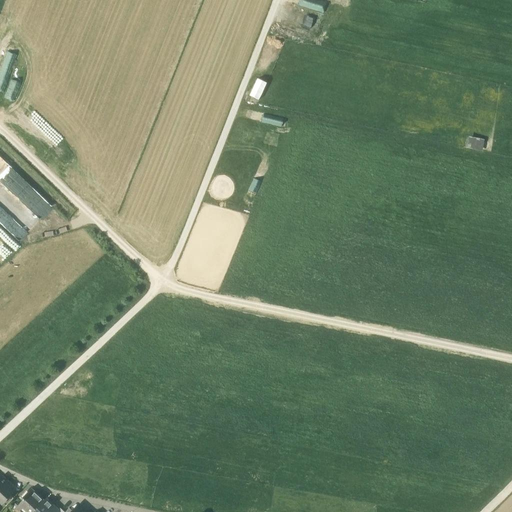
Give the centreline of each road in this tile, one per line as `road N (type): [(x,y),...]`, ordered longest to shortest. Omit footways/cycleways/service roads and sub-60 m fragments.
road 1 (track): [(0,127),(166,284),(511,356)]
road 2 (track): [(0,439),(166,284),(280,0)]
road 3 (residential): [(0,468),(51,492),(139,511)]
